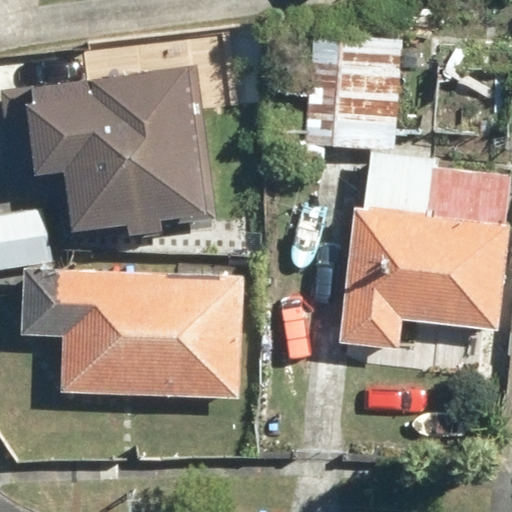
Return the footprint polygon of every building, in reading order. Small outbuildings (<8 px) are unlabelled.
[(388,66),(302,63),(298,148),(385,152),(388,66)] [(0,171),(5,208),(54,202),(59,241),(211,223),(193,69),(0,93),(0,171)] [(490,336),(504,182),(428,175),(425,208),(364,200),(362,214),(351,212),(331,350),(396,359),(401,328),(452,335),(453,333),(490,336)] [(40,211),(0,215),(0,272),(46,267),(40,211)] [(51,397),(236,402),(239,283),(15,273),(13,338),(53,340),(51,397)]
